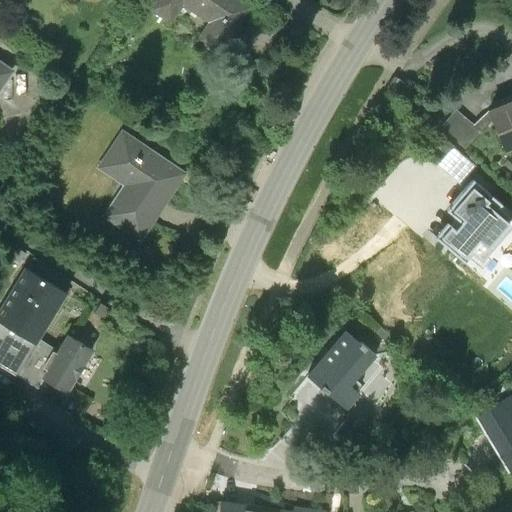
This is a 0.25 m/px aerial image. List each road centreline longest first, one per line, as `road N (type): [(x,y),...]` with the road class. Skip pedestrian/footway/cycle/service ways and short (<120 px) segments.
road 1 (residential): [(392,0),(278,184),(171,450)]
road 2 (residential): [(171,450),(267,480),(428,466),(464,474)]
road 3 (residential): [(160,484),(0,391)]
